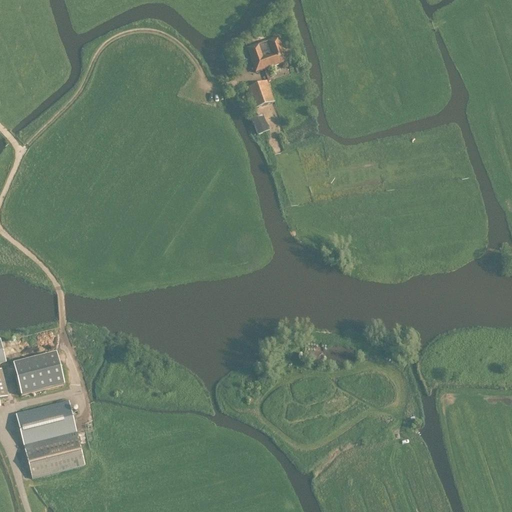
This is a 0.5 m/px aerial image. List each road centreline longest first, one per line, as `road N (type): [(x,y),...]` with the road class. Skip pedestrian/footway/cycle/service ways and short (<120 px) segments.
road 1 (track): [(0,127),(20,150),(73,97),(96,49),(133,29),(169,35),(209,84),(242,78)]
road 2 (track): [(433,511),(399,417),(317,376)]
road 3 (track): [(0,227),(45,267),(58,289),(61,324)]
